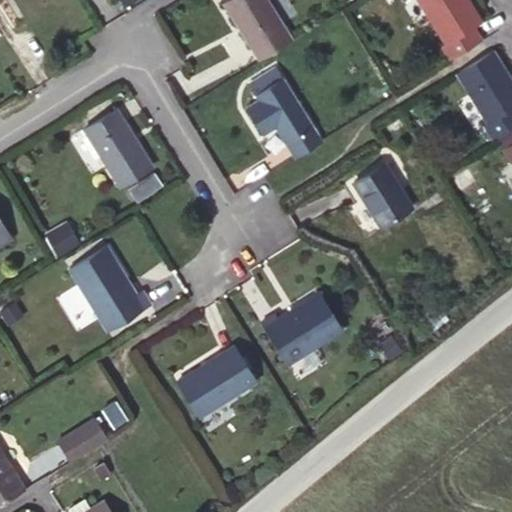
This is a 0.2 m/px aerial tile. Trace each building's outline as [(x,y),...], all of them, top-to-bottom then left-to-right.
[(223,3),(258,60),(292,39),(267,0),(227,0),(223,3)] [(480,20),(468,0),(416,0),(445,44),(441,46),(449,60),(481,40),(472,26),(480,20)] [(491,139),(511,125),(511,81),(492,50),(456,73),(488,122),(482,125),(491,139)] [(250,85),(256,94),(281,78),(276,68),(250,85)] [(274,125),(294,157),(320,141),(281,78),(256,94),(259,100),(247,108),(262,133),(274,125)] [(116,108),(82,129),(119,186),(152,166),(116,108)] [(511,143),(503,150),(511,163),(511,162),(511,143)] [(374,144),(345,165),(353,177),(382,155),(374,144)] [(384,163),(352,182),(379,226),(410,207),(384,163)] [(128,184),(136,198),(162,185),(155,170),(128,184)] [(56,255),(79,242),(66,219),(43,233),(56,255)] [(0,245),(11,239),(0,221),(0,245)] [(105,244),(68,267),(107,330),(150,304),(141,289),(135,293),(105,244)] [(275,313),(260,322),(287,365),(343,330),(319,291),(277,318),(275,313)] [(233,346),(176,380),(199,416),(255,381),(233,346)] [(70,463),(107,439),(93,417),(56,441),(70,463)] [(0,504),(25,489),(0,448),(0,504)] [(68,511),(82,511),(89,508),(84,498),(67,509),(68,511)] [(109,511),(101,500),(89,508),(82,511),(109,511)]
